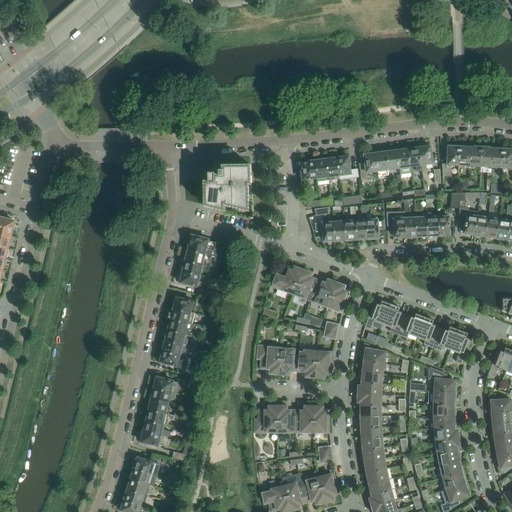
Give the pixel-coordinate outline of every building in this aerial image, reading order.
[(432,163),(430,146),(429,146),(427,145),(425,145),(424,147),(418,147),(422,171),(423,179),(427,178),(426,168),(425,164),(432,163)] [(458,165),(460,145),(455,145),(453,146),(448,146),(447,163),(441,163),(442,176),(451,176),(452,165),(458,165)] [(469,167),(470,147),(465,147),(464,146),(460,145),(458,165),(464,165),(464,167),(469,167)] [(480,166),(482,145),(477,145),(476,146),(474,146),(474,147),(470,147),(469,167),(469,170),(479,171),(479,166),(480,166)] [(491,168),(492,148),(488,148),(488,147),(487,147),(486,146),(482,145),(480,166),(480,172),(487,172),(486,189),(490,190),(490,188),(491,168)] [(409,149),(408,149),(410,167),(415,166),(416,172),(422,171),(418,147),(414,148),(412,147),(410,147),(409,149)] [(502,167),(504,148),(498,147),(497,148),(492,148),(491,168),(496,168),(496,167),(502,167)] [(410,167),(408,149),(407,149),(405,148),(403,148),(402,150),(397,150),(399,168),(400,174),(411,172),(410,167)] [(511,149),(509,149),(508,148),(504,148),(502,167),(508,168),(508,169),(511,169),(511,149)] [(399,168),(397,150),(392,151),(390,150),(388,150),(387,151),(386,152),(388,170),(399,168)] [(388,170),(386,152),(385,152),(383,151),(381,151),(380,152),(375,153),(377,171),(378,178),(383,177),(383,175),(388,174),(388,170)] [(377,171),(375,153),(364,155),(365,162),(358,163),(361,180),(367,179),(366,173),(377,171)] [(338,158),(337,158),(338,168),(339,175),(340,180),(358,177),(359,177),(358,169),(357,169),(350,170),(349,164),(351,163),(350,156),(349,156),(344,157),(342,156),(339,156),(338,158)] [(339,175),(337,158),(336,158),(335,157),(332,157),(330,159),(326,159),(327,168),(328,179),(334,179),(333,176),(339,175)] [(328,179),(327,168),(326,159),(321,160),(320,158),(317,159),(315,161),(314,161),(315,168),(317,178),(318,186),(329,184),(328,179)] [(317,178),(315,168),(314,161),(312,159),(309,160),(308,162),(300,163),(302,181),(309,180),(309,179),(317,178)] [(247,210),(247,186),(247,184),(249,184),(249,164),(221,165),(221,169),(218,169),(218,170),(213,170),(213,172),(207,172),(207,180),(203,180),(204,205),(223,210),(223,207),(224,207),(224,204),(247,210)] [(457,208),(458,192),(451,192),(450,208),(457,208)] [(393,216),(393,201),(385,202),(386,216),(393,216)] [(329,214),(328,207),(314,208),(316,215),(329,214)] [(459,208),(458,224),(465,225),(463,232),(468,233),(469,235),(473,235),(474,234),(477,215),(477,212),(469,211),(467,207),(464,208),(459,208)] [(450,234),(449,215),(438,216),(438,235),(439,235),(440,236),(444,236),(445,234),(450,234)] [(485,236),(488,217),(477,215),(474,234),(479,235),(480,236),(484,237),(485,236)] [(427,235),(427,216),(416,217),(416,236),(421,235),(422,237),(426,237),(427,235)] [(438,235),(438,216),(427,216),(427,235),(428,235),(429,236),(433,236),(434,235),(438,235)] [(12,228),(14,221),(0,217),(0,233),(10,236),(10,235),(12,235),(13,230),(12,228)] [(405,236),(405,217),(393,218),(394,237),(399,236),(400,238),(404,238),(405,236)] [(416,236),(416,217),(405,217),(405,236),(410,236),(411,237),(415,237),(416,236)] [(496,237),(499,218),(488,217),(485,236),(490,236),(491,238),(494,238),(495,237),(496,237)] [(378,237),(378,229),(384,229),(384,219),(377,220),(377,218),(366,219),(367,238),(368,238),(370,239),(373,239),(374,237),(378,237)] [(507,239),(510,220),(499,218),(496,237),(497,237),(498,239),(501,239),(503,238),(507,239)] [(367,238),(366,219),(355,220),(356,238),(357,238),(358,240),(362,239),(363,238),(367,238)] [(345,239),(344,220),(333,221),(335,240),(336,241),(340,241),(341,239),(345,239)] [(356,238),(355,220),(344,220),(345,239),(346,239),(347,240),(351,240),(352,239),(356,238)] [(322,224),(315,224),(316,233),(323,232),(323,241),(324,240),(325,242),(329,242),(330,240),(335,240),(333,221),(322,222),(322,224)] [(9,241),(10,236),(0,233),(0,245),(8,247),(8,246),(9,246),(10,242),(9,241)] [(191,237),(190,237),(188,244),(189,244),(188,250),(205,255),(205,254),(214,256),(213,260),(235,266),(240,248),(191,236),(191,237)] [(7,253),(8,249),(7,248),(8,247),(0,245),(0,256),(5,258),(6,253),(7,253)] [(204,259),(205,255),(188,250),(188,251),(186,252),(185,254),(186,256),(185,261),(205,266),(207,260),(204,259)] [(204,270),(205,266),(185,261),(184,265),(182,266),(182,269),(182,271),(200,276),(202,269),(204,270)] [(293,294),(302,270),(297,268),(296,267),(296,268),(292,266),(290,271),(284,268),(280,276),(277,275),(272,287),(273,287),(278,289),(286,292),(287,291),(293,294)] [(310,301),(317,281),(311,278),(312,274),(308,273),(308,272),(307,272),(302,270),(293,294),(300,296),(299,297),(308,300),(308,301),(310,301)] [(199,280),(200,276),(182,271),(182,272),(181,273),(180,276),(181,278),(179,284),(186,286),(187,284),(200,287),(201,281),(199,280)] [(327,306),(336,283),(331,281),(330,280),(330,281),(326,279),(324,283),(317,281),(310,301),(311,302),(320,305),(320,304),(327,306)] [(342,301),(346,292),(344,291),(346,287),(342,285),(341,284),(341,285),(336,283),(327,306),(334,309),(333,310),(339,312),(339,313),(340,313),(344,302),(342,301)] [(212,291),(210,297),(210,298),(225,301),(227,295),(212,291)] [(174,308),(173,309),(191,313),(191,312),(192,307),(195,307),(196,302),(183,299),(183,297),(176,296),(175,302),(173,303),(173,307),(174,308)] [(224,307),(225,301),(210,298),(209,303),(224,307)] [(511,299),(506,299),(504,299),(502,299),(503,311),(506,312),(511,315),(510,320),(511,320),(511,299)] [(382,324),(390,304),(381,301),(379,305),(377,304),(375,308),(372,306),(364,327),(371,329),(374,321),(382,324)] [(398,335),(406,314),(397,311),(399,307),(390,304),(382,324),(391,327),(389,331),(398,335)] [(192,324),(194,314),(195,313),(191,312),(191,313),(173,309),(172,313),(171,314),(170,317),(171,319),(192,325),(192,324)] [(416,337),(424,317),(415,314),(414,317),(406,314),(398,335),(406,338),(408,334),(416,337)] [(432,348),(440,327),(431,324),(433,320),(424,317),(416,337),(425,340),(423,344),(432,348)] [(192,330),(194,325),(194,324),(192,324),(192,325),(171,319),(171,320),(169,321),(169,324),(170,325),(169,330),(188,335),(189,329),(192,330)] [(337,331),(338,325),(327,322),(326,328),(337,331)] [(450,350),(458,330),(449,326),(448,330),(440,327),(432,348),(440,351),(442,347),(450,350)] [(187,339),(188,335),(169,330),(168,335),(166,336),(165,339),(166,340),(166,341),(182,345),(184,339),(187,339)] [(462,364),(470,343),(467,342),(468,339),(465,338),(467,333),(458,330),(450,350),(459,353),(455,362),(462,364)] [(335,339),(336,333),(325,331),(324,337),(335,339)] [(165,342),(164,345),(165,347),(164,352),(188,358),(191,347),(182,345),(166,341),(166,342),(165,342)] [(384,359),(385,352),(384,352),(370,350),(371,348),(371,347),(363,344),(364,345),(363,355),(365,355),(364,361),(383,363),(384,359)] [(279,374),(281,349),(274,348),(274,347),(265,346),(260,346),(259,346),(258,358),(262,359),(261,368),(268,368),(268,373),(272,373),(272,374),(273,374),(273,373),(279,374)] [(428,355),(431,349),(422,346),(420,352),(428,355)] [(297,371),(299,349),(297,349),(288,348),(288,350),(281,349),(279,374),(284,374),(284,375),(285,375),(285,374),(290,375),(290,370),(297,371)] [(506,371),(511,354),(511,350),(505,348),(503,352),(500,351),(499,354),(496,353),(488,374),(494,376),(497,368),(506,371)] [(315,377),(317,352),(310,351),(310,350),(300,350),(300,349),(299,349),(297,371),(304,372),(304,376),(308,376),(308,377),(309,377),(309,376),(315,377)] [(163,358),(161,363),(167,365),(168,363),(186,368),(188,358),(164,352),(162,353),(162,356),(163,358)] [(327,374),(328,363),(330,364),(331,352),(330,352),(324,352),(324,353),(317,352),(315,377),(320,377),(320,378),(321,378),(321,377),(325,378),(326,373),(327,374)] [(382,374),(383,363),(364,361),(363,366),(361,366),(361,371),(382,374)] [(454,387),(454,381),(445,380),(446,374),(430,368),(429,378),(435,379),(434,392),(455,393),(456,387),(454,387)] [(191,370),(190,376),(203,379),(205,373),(191,370)] [(381,384),(382,374),(361,371),(360,377),(362,377),(361,383),(381,384)] [(153,383),(153,386),(154,387),(154,388),(171,392),(174,392),(177,393),(179,387),(175,386),(176,382),(163,379),(164,377),(157,375),(155,382),(153,383)] [(189,378),(188,384),(201,388),(203,381),(189,378)] [(380,395),(381,389),(380,389),(381,384),(361,383),(361,386),(358,386),(358,388),(356,388),(356,394),(380,395)] [(170,397),(172,398),(174,392),(171,392),(154,388),(153,393),(151,393),(150,396),(151,398),(151,399),(169,403),(170,397)] [(455,404),(455,393),(434,392),(434,404),(455,404)] [(380,401),(380,395),(356,394),(355,400),(358,400),(358,402),(361,402),(360,405),(380,405),(380,401)] [(511,407),(511,399),(509,400),(496,401),(495,398),(496,398),(487,396),(489,397),(490,412),(511,411),(511,407)] [(167,408),(169,403),(151,399),(149,400),(148,403),(150,405),(148,410),(168,414),(170,408),(167,408)] [(455,416),(455,404),(434,404),(434,417),(455,416)] [(380,416),(380,405),(360,405),(361,411),(359,411),(359,417),(380,416)] [(277,431),(277,407),(272,407),(272,406),(271,406),(271,407),(266,406),(266,411),(259,411),(259,420),(255,420),(255,433),(256,433),(261,433),(261,432),(270,432),(270,431),(277,431)] [(295,433),(295,411),(288,411),(288,407),(284,407),(284,406),(283,406),(283,407),(277,407),(277,431),(284,431),(284,433),(293,433),(295,433)] [(313,432),(313,407),(308,407),(308,406),(307,406),(307,407),(302,407),(302,411),(295,411),(295,433),(297,433),(306,433),(306,432),(313,432)] [(326,421),(326,411),(324,411),(324,407),(320,407),(320,406),(319,406),(319,407),(313,407),(313,432),(320,432),(320,433),(327,433),(328,433),(328,421),(326,421)] [(174,416),(168,414),(148,410),(147,414),(145,415),(145,418),(146,420),(163,425),(163,424),(165,425),(167,425),(169,419),(173,420),(174,416)] [(511,421),(511,411),(490,412),(491,424),(511,421)] [(380,427),(380,416),(359,417),(359,422),(361,422),(361,428),(380,427)] [(456,427),(455,416),(434,417),(434,429),(456,427)] [(164,430),(165,425),(163,424),(163,425),(146,420),(146,421),(144,422),(143,425),(144,426),(143,431),(163,436),(170,437),(171,431),(164,430)] [(511,421),(491,424),(492,435),(511,432),(511,421)] [(381,437),(380,427),(361,428),(361,433),(359,433),(360,439),(381,437)] [(460,438),(459,433),(457,433),(457,431),(456,431),(456,427),(434,429),(435,434),(435,441),(460,438)] [(161,447),(163,436),(143,431),(143,432),(141,433),(140,436),(142,437),(140,444),(147,445),(147,443),(161,447)] [(193,443),(195,433),(188,431),(185,441),(186,441),(186,442),(190,443),(190,442),(193,443)] [(511,442),(511,432),(492,435),(494,446),(511,442)] [(382,448),(381,437),(360,439),(360,445),(362,445),(363,450),(382,448)] [(459,446),(459,444),(461,444),(460,438),(435,441),(436,449),(437,449),(438,454),(458,450),(458,447),(459,446)] [(186,461),(190,443),(186,442),(183,454),(174,451),(172,458),(186,461)] [(511,453),(511,442),(494,446),(496,457),(511,453)] [(384,458),(382,448),(363,450),(364,456),(362,456),(363,462),(384,458)] [(461,461),(458,450),(438,454),(440,466),(461,461)] [(511,453),(496,457),(499,472),(497,473),(497,474),(506,470),(505,469),(505,467),(511,465),(511,453)] [(133,463),(132,468),(157,475),(160,465),(157,464),(143,460),(144,458),(137,456),(135,462),(133,463)] [(385,469),(384,458),(363,462),(364,467),(366,467),(367,472),(385,469)] [(463,472),(461,461),(440,466),(443,478),(463,472)] [(154,486),(157,475),(132,468),(130,473),(132,474),(130,479),(151,485),(154,486)] [(388,479),(385,469),(367,472),(368,478),(366,478),(367,484),(388,479)] [(181,476),(170,472),(168,477),(179,481),(181,476)] [(467,483),(463,472),(443,478),(446,490),(467,483)] [(336,495),(333,485),(335,484),(332,473),(331,473),(325,475),(325,476),(319,478),(325,502),(330,501),(331,501),(331,500),(335,499),(334,495),(336,495)] [(325,502),(319,478),(312,479),(312,478),(302,481),(301,481),(306,502),(313,500),(314,504),(318,503),(318,504),(320,504),(319,503),(325,502)] [(147,496),(151,485),(130,479),(128,479),(127,484),(128,485),(127,489),(147,496)] [(390,490),(388,479),(367,484),(368,490),(370,489),(371,494),(390,490)] [(306,502),(301,481),(299,481),(290,484),(290,485),(284,486),(290,511),(295,509),(295,510),(296,510),(296,509),(300,508),(299,504),(306,502)] [(460,498),(469,495),(467,490),(468,489),(467,483),(446,490),(442,491),(446,503),(440,505),(442,511),(446,511),(461,502),(460,498)] [(290,511),(284,486),(277,488),(277,487),(267,489),(263,490),(262,490),(265,503),(269,502),(271,511),(278,509),(278,511),(284,511),(290,511)] [(146,501),(147,496),(127,489),(125,494),(123,494),(122,499),(141,505),(143,500),(146,501)] [(393,500),(392,494),(391,494),(390,490),(371,494),(372,498),(369,498),(370,501),(368,501),(369,507),(393,500)] [(511,495),(508,490),(502,494),(511,507),(511,495)] [(139,510),(141,505),(122,499),(120,505),(122,506),(120,511),(141,511),(142,511),(139,510)] [(389,511),(396,510),(395,506),(393,500),(369,507),(371,511),(373,511),(389,511)] [(169,511),(171,503),(164,501),(162,508),(169,511)]
